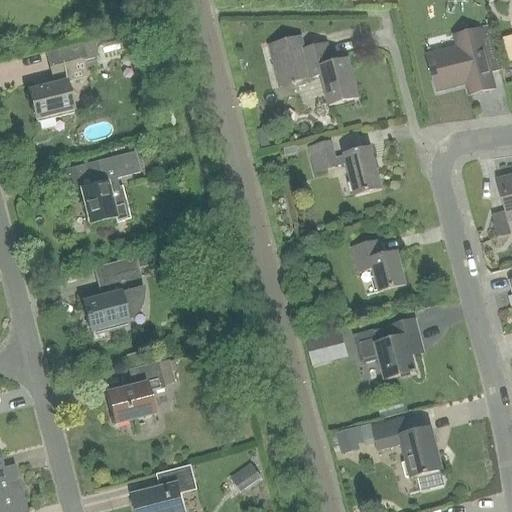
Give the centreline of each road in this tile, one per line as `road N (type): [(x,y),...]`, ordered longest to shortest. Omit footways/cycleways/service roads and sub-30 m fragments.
road 1 (unclassified): [(192,0),(325,511)]
road 2 (residential): [(511,140),(469,147),(451,160),(445,180),(511,488)]
road 3 (residential): [(69,511),(29,357)]
